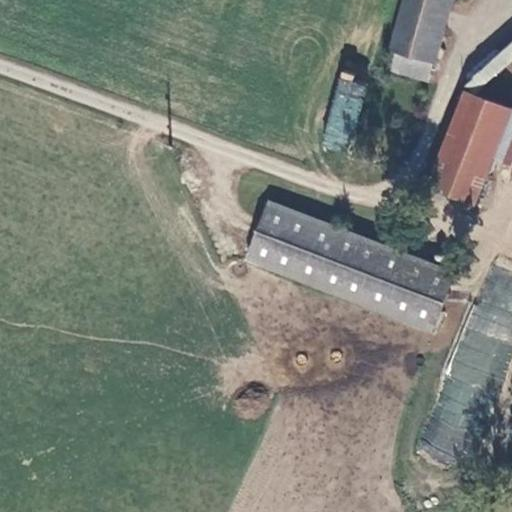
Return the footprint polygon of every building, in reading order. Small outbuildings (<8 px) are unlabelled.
[(397,66),(431,76),(453,0),(406,0),(392,49),(401,52),(397,66)] [(323,149),(352,153),(363,79),(334,74),(323,149)] [(511,104),(469,86),(428,181),(473,201),(493,155),(511,162),(511,104)] [(464,270),(275,198),(252,257),(444,330),(464,270)] [(494,408),(511,346),(464,333),(448,389),(463,393),(458,410),(463,412),(463,409),(462,409),(465,399),(494,408)]
